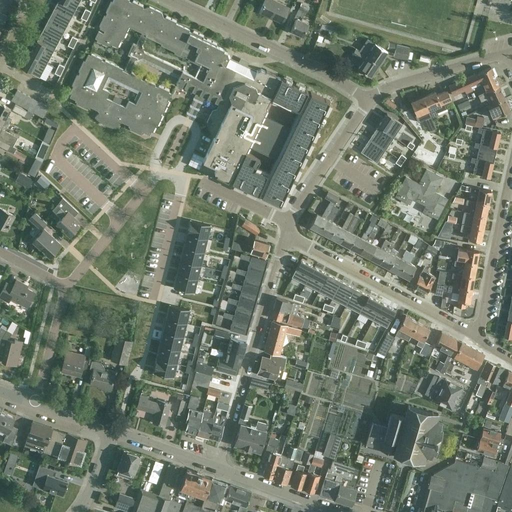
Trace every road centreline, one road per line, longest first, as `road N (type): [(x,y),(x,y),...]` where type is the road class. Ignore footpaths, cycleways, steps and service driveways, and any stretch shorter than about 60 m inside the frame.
road 1 (residential): [(286,234),(221,467)]
road 2 (residential): [(367,100),(163,0)]
road 3 (residential): [(474,340),(286,234)]
road 4 (residential): [(474,340),(511,168)]
road 5 (residential): [(510,54),(367,100)]
road 6 (residential): [(66,287),(161,172)]
road 7 (residential): [(367,100),(289,224)]
road 8 (residential): [(167,173),(180,181),(151,302)]
road 9 (residential): [(167,173),(181,166),(195,135),(186,121),(168,127),(155,155),(161,172)]
road 10 (residential): [(36,405),(66,287)]
